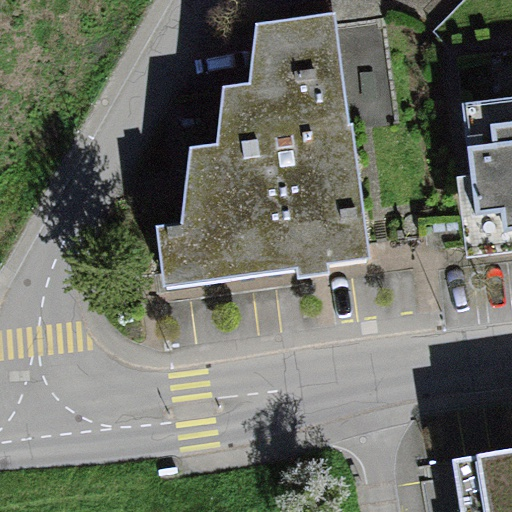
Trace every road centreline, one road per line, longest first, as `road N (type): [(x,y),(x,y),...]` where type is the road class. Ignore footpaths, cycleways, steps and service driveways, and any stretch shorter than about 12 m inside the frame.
road 1 (residential): [(30,435),(27,342),(209,0)]
road 2 (residential): [(30,435),(368,378)]
road 3 (residential): [(368,378),(511,357)]
road 4 (residential): [(389,511),(368,378)]
